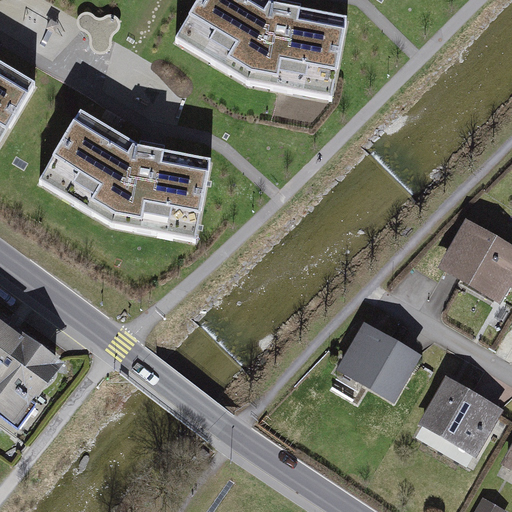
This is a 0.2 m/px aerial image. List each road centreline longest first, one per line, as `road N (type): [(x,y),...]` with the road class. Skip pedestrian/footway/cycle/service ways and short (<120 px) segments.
road 1 (residential): [(480,0),(121,352)]
road 2 (residential): [(349,511),(121,352)]
road 3 (track): [(121,352),(0,504)]
road 4 (residential): [(121,352),(0,259)]
road 5 (residential): [(388,303),(511,375)]
